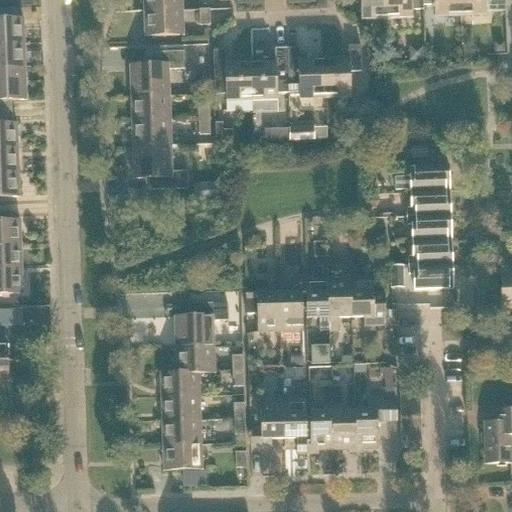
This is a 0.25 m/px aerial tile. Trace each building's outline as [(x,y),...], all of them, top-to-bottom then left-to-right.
[(143,0),(144,12),(182,11),(181,0),(143,0)] [(360,0),(361,20),(387,19),(386,0),(360,0)] [(423,6),(422,0),(386,0),(387,19),(412,18),(412,12),(423,11),(422,6),(423,6)] [(422,0),(423,6),(434,6),(435,17),(460,16),(459,0),(422,0)] [(459,0),(460,16),(486,15),(485,0),(459,0)] [(0,7),(0,19),(16,19),(15,7),(0,7)] [(183,35),(182,11),(144,12),(145,37),(183,35)] [(199,26),(209,26),(209,11),(199,11),(199,26)] [(0,46),(24,46),(23,18),(16,19),(0,19),(0,46)] [(505,54),(504,43),(493,44),(494,55),(505,54)] [(0,46),(0,73),(24,73),(24,46),(0,46)] [(409,59),(424,59),(423,46),(408,46),(409,59)] [(324,60),(325,98),(351,97),(350,74),(361,73),(361,47),(348,48),(349,59),(324,60)] [(288,94),(299,94),(299,99),(325,98),(324,60),(300,60),(299,49),(287,50),(288,94)] [(275,61),(251,62),(252,101),(278,100),(277,94),(288,94),(287,50),(275,50),(275,61)] [(252,101),(251,62),(226,63),(226,52),(213,52),(214,78),(225,78),(226,101),(252,101)] [(129,66),(130,94),(170,93),(169,71),(182,70),(182,53),(144,54),(144,65),(129,66)] [(0,112),(11,112),(10,100),(25,100),(24,73),(0,73),(0,112)] [(130,94),(131,123),(170,122),(170,93),(130,94)] [(198,105),(198,121),(208,120),(208,105),(198,105)] [(11,112),(0,112),(0,148),(17,148),(16,123),(11,124),(11,112)] [(208,120),(198,121),(199,135),(209,135),(208,120)] [(170,122),(131,123),(132,151),(171,150),(170,122)] [(215,125),(216,143),(233,142),(233,131),(223,132),(222,125),(215,125)] [(289,142),(327,140),(327,132),(314,133),(314,127),(289,128),(289,130),(289,142)] [(253,143),(265,142),(264,131),(264,130),(252,130),(253,143)] [(289,130),(264,131),(265,142),(265,143),(289,142),(289,130)] [(423,155),(423,147),(398,147),(398,155),(423,155)] [(0,148),(0,173),(17,173),(17,148),(0,148)] [(171,150),(132,151),(133,180),(148,179),(148,190),(186,189),(186,172),(172,172),(171,150)] [(450,193),(448,168),(405,170),(405,178),(410,178),(410,194),(450,193)] [(17,173),(0,173),(0,197),(18,197),(17,173)] [(214,198),(214,190),(202,190),(202,199),(214,198)] [(406,210),(407,219),(450,217),(450,193),(410,194),(411,209),(406,210)] [(379,204),(379,197),(364,197),(364,210),(376,210),(376,204),(379,204)] [(451,242),(451,241),(450,217),(407,219),(407,227),(412,227),(412,243),(451,242)] [(0,246),(20,246),(19,221),(0,221),(0,246)] [(499,244),(511,243),(511,234),(499,235),(499,244)] [(452,266),(451,242),(412,243),(413,258),(408,259),(408,268),(452,266)] [(0,269),(21,269),(20,246),(0,246),(0,269)] [(452,266),(408,268),(408,276),(413,276),(413,292),(453,291),(452,266)] [(21,269),(0,269),(0,295),(21,294),(21,269)] [(502,314),(511,313),(511,273),(501,274),(502,314)] [(350,278),(343,278),(343,281),(328,281),(329,333),(339,333),(339,320),(351,319),(350,278)] [(357,280),(357,278),(350,278),(351,319),(364,319),(364,331),(374,331),(374,328),(385,327),(384,312),(384,303),(373,303),(373,295),(373,280),(357,280)] [(319,320),(320,333),(329,333),(328,281),(313,282),(313,279),(305,279),(306,320),(319,320)] [(292,280),(292,295),(279,295),(281,334),(303,333),(301,280),(292,280)] [(247,316),(257,316),(258,335),(281,334),(279,295),(267,296),(266,283),(256,283),(245,284),(247,316)] [(384,294),(373,295),(373,303),(384,303),(384,294)] [(174,319),(175,347),(213,346),(212,322),(228,321),(227,305),(188,306),(188,318),(174,319)] [(397,312),(384,312),(385,327),(398,327),(397,312)] [(176,375),(198,375),(214,374),(213,346),(175,347),(176,375)] [(330,365),(329,353),(313,354),(313,365),(330,365)] [(243,357),(232,358),(232,373),(243,373),(243,357)] [(302,358),(290,358),(290,368),(303,367),(302,358)] [(305,369),(283,369),(283,381),(305,380),(305,369)] [(395,394),(391,371),(379,370),(379,377),(383,377),(387,396),(395,394)] [(233,388),(244,387),(243,373),(232,373),(233,388)] [(199,398),(198,375),(176,375),(160,375),(161,400),(199,398)] [(400,399),(420,398),(420,387),(400,387),(400,399)] [(323,389),(323,401),(323,414),(309,414),(310,455),(318,455),(318,452),(333,452),(332,389),(323,389)] [(355,413),(342,414),(342,389),(332,389),(333,452),(348,452),(348,454),(356,454),(355,413)] [(283,391),(283,402),(292,402),(292,391),(283,391)] [(161,400),(162,424),(200,422),(199,398),(161,400)] [(420,408),(420,398),(400,399),(400,408),(420,408)] [(367,400),(367,413),(355,413),(356,454),(363,454),(363,452),(378,451),(377,424),(389,423),(397,423),(396,399),(367,400)] [(292,402),(283,402),(284,440),(297,440),(297,456),(307,455),(306,401),(292,402)] [(283,402),(261,403),(261,425),(250,425),(251,449),(261,449),(261,454),(272,454),(272,441),(284,440),(283,402)] [(233,405),(234,421),(245,421),(244,404),(233,405)] [(401,419),(421,418),(420,408),(400,408),(401,419)] [(510,437),(511,436),(511,412),(498,413),(498,425),(485,426),(486,465),(511,464),(510,437)] [(421,429),(421,418),(401,419),(401,429),(421,429)] [(245,421),(234,421),(234,435),(245,435),(245,421)] [(200,422),(162,424),(163,448),(201,447),(200,422)] [(421,439),(421,429),(401,429),(401,440),(421,439)] [(422,450),(421,439),(401,440),(401,450),(422,450)] [(201,447),(163,448),(163,472),(201,471),(201,447)] [(235,469),(246,469),(246,453),(235,454),(235,469)]
